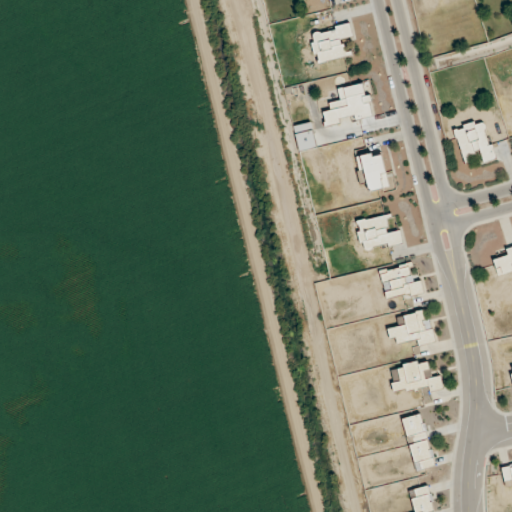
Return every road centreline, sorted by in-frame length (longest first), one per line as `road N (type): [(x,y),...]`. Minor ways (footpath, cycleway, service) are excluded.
road 1 (residential): [(378,0),(465,351),(461,511)]
road 2 (residential): [(474,511),(475,336),(397,0)]
